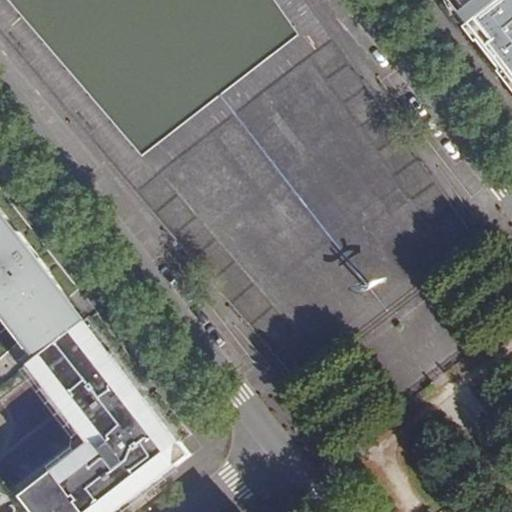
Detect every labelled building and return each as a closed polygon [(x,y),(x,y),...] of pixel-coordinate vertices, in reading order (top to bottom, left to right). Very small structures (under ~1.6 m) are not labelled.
[(462,22),(466,18),(451,0),(448,0),(448,1),(462,22)] [(451,0),(466,18),(470,24),(501,0),(451,0)] [(511,0),(501,0),(470,24),(506,70),(510,68),(511,70),(511,0)] [(0,310),(18,335),(36,359),(80,324),(71,312),(63,301),(67,298),(1,209),(0,209),(0,310)] [(76,308),(67,298),(63,301),(71,312),(76,308)] [(80,324),(36,359),(34,360),(51,382),(46,387),(74,422),(78,419),(87,429),(103,416),(110,425),(89,441),(53,471),(58,476),(32,498),(42,511),(118,511),(133,501),(175,468),(180,443),(146,399),(135,407),(128,398),(138,390),(110,354),(103,360),(96,352),(104,345),(85,321),(80,324)] [(32,362),(34,360),(36,359),(18,335),(14,338),(32,362)] [(110,354),(104,345),(96,352),(103,360),(110,354)] [(51,382),(34,360),(32,362),(29,365),(46,387),(51,382)] [(146,399),(138,390),(128,398),(135,407),(146,399)] [(103,416),(87,429),(83,433),(89,441),(110,425),(103,416)] [(74,422),(83,433),(87,429),(78,419),(74,422)] [(190,456),(180,443),(175,468),(190,456)] [(58,476),(53,471),(19,497),(30,511),(42,511),(32,498),(58,476)]
